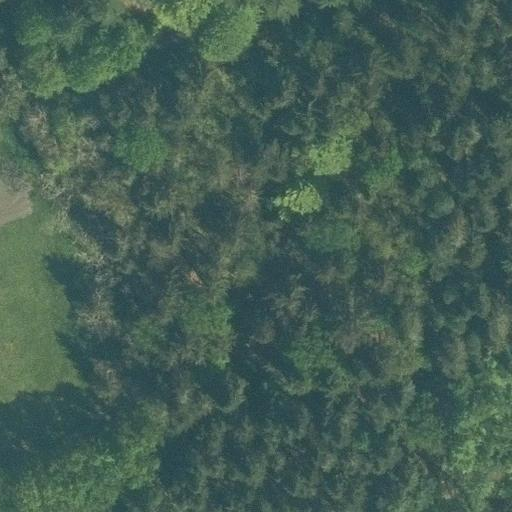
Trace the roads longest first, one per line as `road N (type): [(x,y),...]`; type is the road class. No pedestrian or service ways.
road 1 (track): [(456,511),(380,0)]
road 2 (track): [(0,90),(304,0)]
